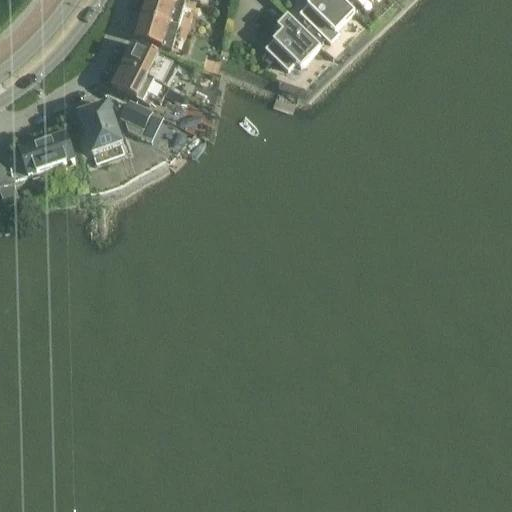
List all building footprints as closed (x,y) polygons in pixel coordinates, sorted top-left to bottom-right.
[(147,0),(142,20),(170,28),(180,32),(186,34),(192,12),(198,14),(200,6),(179,0),(161,0),(162,0),(160,0),(147,0)] [(355,17),(338,0),(316,0),(317,0),(299,18),(322,40),(330,32),(335,37),(355,17)] [(163,52),(170,28),(142,20),(135,44),(162,52),(163,52)] [(321,52),(288,20),(277,31),(282,35),(265,53),(288,76),(296,67),(301,72),(321,52)] [(133,47),(122,69),(147,82),(168,92),(175,78),(161,71),(155,68),(159,60),(133,47)] [(147,82),(122,69),(111,91),(150,111),(153,104),(159,107),(168,92),(147,82)] [(141,142),(153,118),(130,107),(121,124),(125,125),(126,131),(128,136),(141,142)] [(108,109),(79,119),(93,159),(122,149),(108,109)] [(75,165),(66,138),(19,154),(21,158),(11,161),(11,160),(0,162),(0,191),(15,189),(15,186),(28,181),(75,165)] [(86,183),(76,185),(79,198),(88,196),(86,183)]
